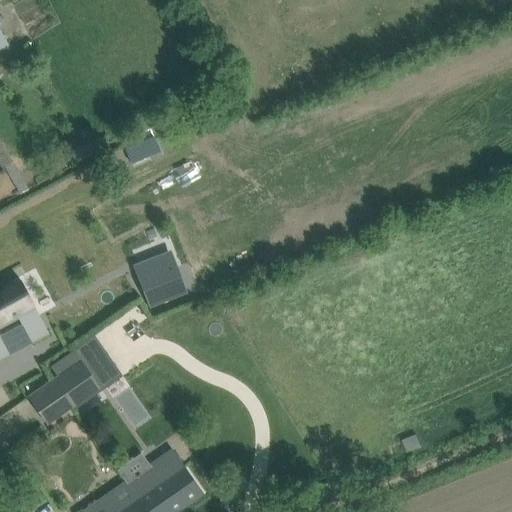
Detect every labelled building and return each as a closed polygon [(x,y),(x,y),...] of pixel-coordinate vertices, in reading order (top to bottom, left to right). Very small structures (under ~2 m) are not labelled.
[(104,147),(97,135),(71,149),(78,161),(104,147)] [(0,165),(1,168),(12,161),(0,140),(0,165)] [(126,148),(132,161),(134,168),(152,160),(144,141),(126,148)] [(170,249),(133,264),(150,306),(187,292),(170,249)] [(0,359),(9,354),(0,337),(0,327),(17,318),(31,342),(47,334),(16,277),(0,285),(0,286),(2,290),(0,291),(0,359)] [(81,360),(45,385),(28,396),(47,422),(99,386),(81,360)] [(417,434),(403,439),(408,451),(421,446),(417,434)] [(173,449),(115,489),(99,500),(107,511),(173,511),(203,492),(173,449)]
